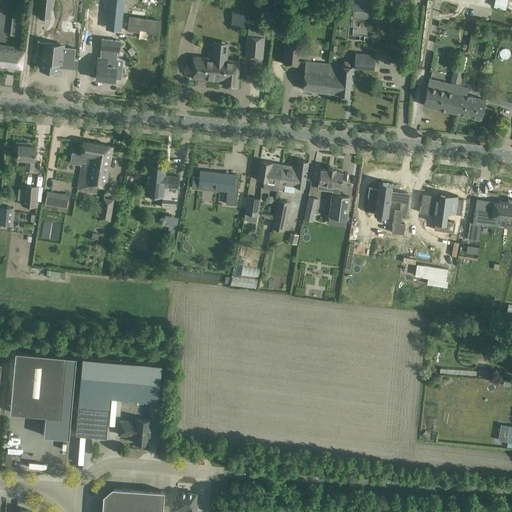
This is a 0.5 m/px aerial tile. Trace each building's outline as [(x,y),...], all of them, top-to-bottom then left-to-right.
[(40,0),(39,17),(49,18),(51,0),(40,0)] [(119,20),(120,0),(104,0),(103,19),(119,20)] [(374,0),(352,0),(352,9),(374,11),(374,0)] [(495,0),(494,6),(498,7),(498,8),(501,9),(501,8),(505,9),(507,0),(495,0)] [(229,11),(229,25),(241,25),(241,11),(229,11)] [(131,12),(130,26),(142,27),(142,24),(151,25),(151,28),(160,29),(161,15),(131,12)] [(248,28),(246,57),(263,58),(265,30),(248,28)] [(114,81),(115,71),(115,67),(117,51),(119,51),(120,41),(101,39),(100,49),(102,49),(101,58),(98,58),(97,69),(96,79),(114,81)] [(211,58),(193,57),(191,78),(223,82),(222,85),(236,87),(239,61),(227,60),(228,43),(212,42),(211,58)] [(298,65),(300,45),(285,43),(283,64),(298,65)] [(21,71),(24,47),(0,44),(0,68),(7,69),(8,66),(15,67),(14,70),(21,71)] [(44,49),(41,69),(50,70),(50,71),(58,71),(59,64),(62,64),(63,59),(68,60),(69,49),(64,48),(64,47),(52,46),(44,45),(44,49)] [(354,68),(374,70),(375,55),(356,53),(354,68)] [(303,89),(326,92),(329,64),(305,62),(304,79),(303,89)] [(329,64),(326,92),(338,94),(338,96),(349,97),(350,87),(352,67),(342,66),(342,65),(329,64)] [(423,105),(452,112),(454,112),(459,92),(428,85),(423,105)] [(466,95),(466,94),(468,87),(460,86),(459,92),(454,112),(481,119),(486,100),(466,95)] [(489,101),(511,106),(511,94),(492,90),(489,101)] [(78,153),(72,152),(70,163),(76,164),(77,164),(81,165),(77,189),(85,190),(86,185),(106,188),(113,146),(83,141),(81,154),(78,154),(78,153)] [(34,160),(35,156),(36,146),(28,145),(28,143),(16,142),(15,151),(18,152),(17,159),(26,160),(25,170),(33,171),(34,160)] [(297,166),(282,164),(279,183),(278,190),(284,191),(285,184),(304,187),(307,171),(308,161),(299,160),(297,160),(297,166)] [(282,164),(260,161),(257,180),(264,181),(263,188),(278,190),(279,183),(282,164)] [(148,167),(145,195),(156,196),(155,206),(162,207),(162,203),(177,205),(180,176),(165,175),(166,166),(159,165),(159,166),(149,165),(148,167)] [(347,219),(348,206),(350,197),(339,195),(342,172),(320,169),(318,183),(333,185),(332,194),(329,217),(347,219)] [(231,204),(236,205),(238,184),(238,182),(236,182),(236,181),(235,181),(223,180),(223,174),(216,173),(215,173),(214,173),(214,171),(200,170),(199,177),(193,177),(192,188),(198,188),(203,189),(203,186),(204,181),(215,182),(215,188),(215,190),(220,190),(220,191),(227,191),(226,201),(226,203),(231,204)] [(369,191),(368,201),(377,202),(374,220),(387,222),(390,201),(390,199),(397,200),(398,192),(391,191),(392,185),(379,183),(378,192),(369,191)] [(22,205),(36,206),(38,186),(24,185),(22,205)] [(203,189),(203,200),(213,200),(213,189),(203,189)] [(399,201),(401,202),(400,209),(395,208),(391,232),(404,234),(405,223),(400,222),(401,214),(406,214),(408,203),(409,193),(400,192),(399,201)] [(59,193),(57,205),(68,207),(70,195),(59,193)] [(421,205),(419,214),(433,215),(432,223),(435,224),(434,230),(453,233),(455,223),(446,222),(447,213),(460,215),(462,200),(457,199),(458,197),(439,194),(438,200),(435,199),(434,206),(421,205)] [(110,222),(114,199),(103,197),(100,210),(102,211),(102,216),(100,216),(99,220),(110,222)] [(245,213),(257,215),(260,199),(248,197),(245,213)] [(314,215),(314,213),(316,213),(318,199),(310,197),(307,211),(310,212),(309,214),(314,215)] [(470,222),(467,239),(478,241),(481,224),(485,225),(491,225),(491,223),(498,224),(499,217),(506,218),(506,216),(510,217),(509,219),(511,219),(511,199),(508,198),(508,201),(499,200),(499,201),(499,203),(494,202),(493,206),(488,205),(487,210),(475,209),(474,212),(473,222),(470,222)] [(287,202),(278,200),(273,227),(284,229),(288,210),(285,210),(287,202)] [(14,208),(0,206),(0,223),(12,225),(14,208)] [(297,244),(299,235),(290,233),(288,243),(297,244)] [(372,244),(370,256),(394,260),(397,242),(373,238),(372,244)] [(479,247),(467,246),(466,253),(478,254),(479,247)] [(424,265),(422,277),(427,278),(426,284),(445,287),(448,269),(424,265)] [(28,268),(28,277),(48,278),(48,269),(28,268)] [(484,324),(483,333),(496,334),(497,332),(496,332),(497,326),(484,324)] [(496,336),(495,343),(511,345),(511,334),(497,332),(496,334),(496,336)] [(15,352),(10,412),(45,415),(43,435),(69,437),(76,357),(15,352)] [(82,357),(78,403),(109,406),(110,396),(158,401),(162,365),(82,357)] [(106,437),(109,406),(78,403),(76,434),(106,437)] [(148,444),(150,420),(135,419),(135,422),(120,420),(118,434),(134,436),(133,442),(148,444)] [(162,511),(164,491),(113,487),(113,489),(112,489),(104,495),(104,497),(103,497),(101,511),(162,511)] [(196,511),(197,507),(197,504),(196,503),(196,493),(176,492),(175,509),(180,509),(180,511),(186,511),(185,511),(196,511)]
